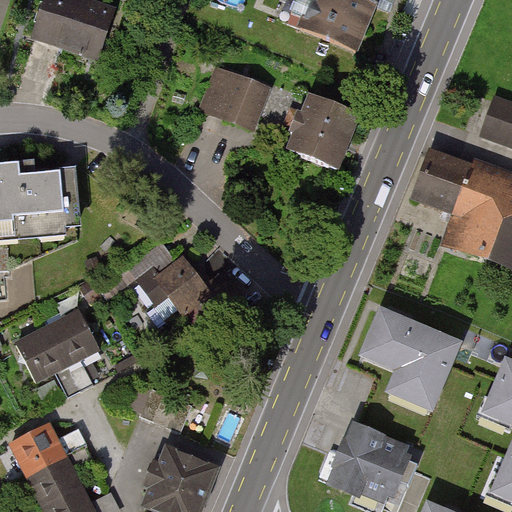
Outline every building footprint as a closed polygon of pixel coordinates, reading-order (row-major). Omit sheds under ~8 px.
[(72,0),(47,0),(34,38),(98,59),(113,14),(72,0)] [(357,54),(379,0),(314,0),(302,31),(357,54)] [(221,73),(206,111),(252,129),(267,92),(221,73)] [(298,136),(291,153),(338,172),(359,119),(313,101),(305,120),(299,117),(292,134),(298,136)] [(511,108),(498,103),(485,138),(511,147),(511,108)] [(511,186),(430,157),(414,199),(464,218),(453,247),(511,269),(511,186)] [(32,168),(0,170),(0,273),(8,273),(6,241),(40,238),(40,230),(78,227),(74,175),(33,179),(32,168)] [(176,270),(160,250),(131,272),(149,296),(162,286),(184,314),(207,297),(213,305),(203,312),(224,339),(248,320),(231,298),(235,295),(222,278),(206,290),(185,263),(176,270)] [(81,314),(49,330),(82,393),(94,386),(81,361),(100,351),(81,314)] [(459,347),(383,316),(365,358),(401,373),(397,383),(437,400),(459,347)] [(82,393),(49,330),(17,347),(37,384),(56,374),(69,400),(82,393)] [(511,368),(509,367),(492,407),(511,415),(511,458),(502,482),(511,485),(511,368)] [(193,406),(151,389),(140,418),(182,435),(193,406)] [(50,427),(12,446),(28,477),(66,458),(50,427)] [(357,432),(335,484),(357,494),(355,500),(377,509),(381,500),(382,500),(386,492),(392,495),(397,484),(410,489),(418,468),(398,460),(401,451),(357,432)] [(145,508),(154,511),(201,511),(218,473),(169,453),(162,470),(155,467),(146,488),(153,491),(145,508)] [(66,458),(28,477),(45,509),(82,490),(66,458)] [(93,511),(82,490),(45,509),(46,511),(93,511)]
